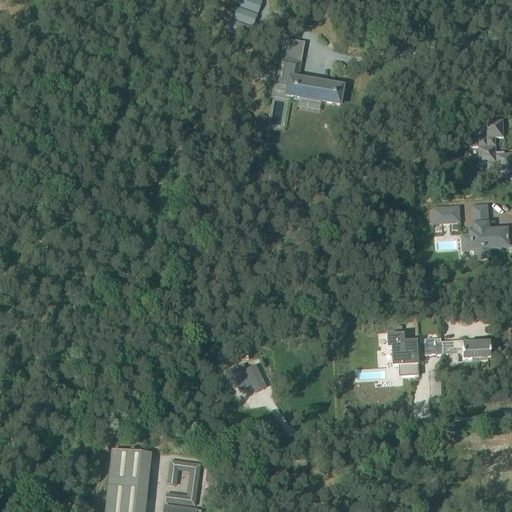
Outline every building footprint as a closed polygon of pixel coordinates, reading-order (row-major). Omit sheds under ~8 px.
[(256,0),(239,0),(237,7),(258,15),(263,2),(256,0)] [(237,8),(232,20),(253,27),(258,15),(237,8)] [(232,21),(228,33),(249,41),(253,28),(232,21)] [(283,41),(280,60),(299,63),(303,44),(283,41)] [(299,67),(299,63),(280,60),(275,85),(287,87),(285,97),(339,107),(342,87),(294,79),(296,66),(299,67)] [(511,155),(495,156),(495,140),(503,140),(502,122),(485,123),(486,140),(469,141),(469,150),(478,149),(478,166),(487,166),(487,174),(511,172),(511,155)] [(438,223),(448,223),(457,222),(456,210),(437,211),(438,223)] [(475,259),(483,258),(487,258),(487,249),(489,249),(489,251),(490,251),(490,250),(499,250),(501,250),(501,248),(511,247),(511,235),(505,236),(504,233),(498,233),(498,232),(497,232),(497,233),(492,233),(491,232),(490,232),(490,233),(486,234),(486,227),(473,227),(474,234),(469,235),(469,237),(469,238),(470,249),(469,249),(469,251),(471,250),(475,250),(475,259)] [(403,344),(403,336),(391,337),(392,368),(398,368),(398,379),(418,378),(416,343),(403,344)] [(440,344),(441,357),(462,356),(462,361),(490,360),(489,345),(464,346),(464,343),(440,344)] [(426,358),(441,357),(440,344),(425,345),(426,358)] [(231,371),(240,392),(252,387),(255,394),(266,389),(256,366),(245,371),(243,365),(231,371)] [(144,511),(151,456),(111,452),(105,511),(144,511)] [(187,498),(166,495),(164,504),(195,508),(201,467),(170,462),(167,486),(176,488),(178,473),(190,474),(187,498)]
